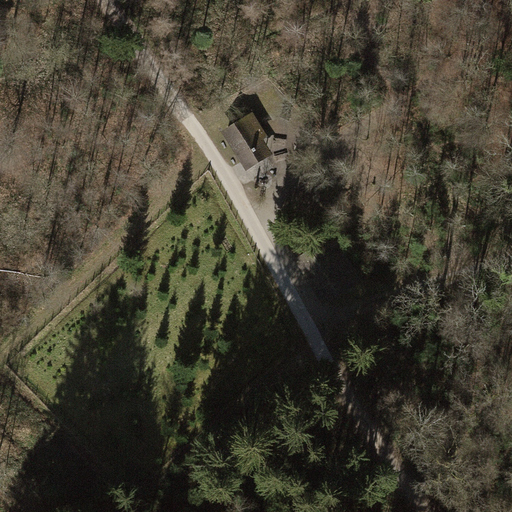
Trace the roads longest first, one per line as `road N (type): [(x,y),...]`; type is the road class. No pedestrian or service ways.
road 1 (track): [(100,0),(229,183),(329,367),(425,511)]
road 2 (track): [(0,361),(208,152)]
road 3 (track): [(306,323),(511,262)]
